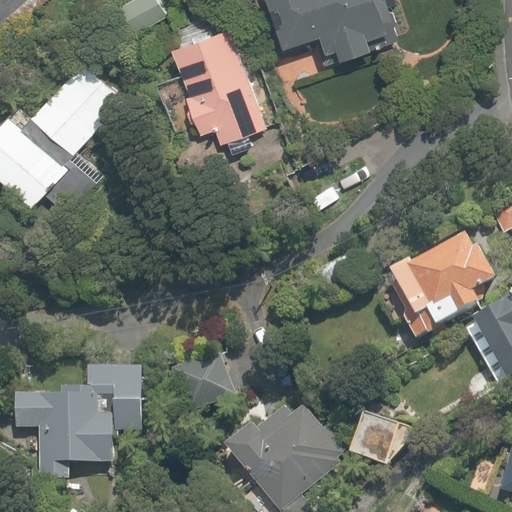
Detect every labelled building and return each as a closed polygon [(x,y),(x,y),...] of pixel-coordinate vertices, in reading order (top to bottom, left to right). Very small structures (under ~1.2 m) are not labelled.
[(0,0),(0,29),(10,20),(17,27),(18,26),(46,0),(0,0)] [(132,0),(123,6),(137,31),(168,13),(160,0),(132,0)] [(268,0),(286,51),(319,39),(328,63),(344,57),(347,65),(379,54),(377,47),(403,38),(390,2),(397,0),(396,0),(268,0)] [(249,134),(268,127),(232,27),(176,47),(193,94),(189,96),(203,135),(217,130),(222,144),(229,141),(233,153),(253,146),(249,134)] [(47,191),(69,212),(97,182),(71,158),(126,99),(86,61),(38,113),(23,100),(10,114),(0,125),(0,174),(10,184),(33,206),(47,191)] [(494,280),(467,232),(383,277),(409,325),(443,307),(452,323),(479,308),(471,293),(494,280)] [(312,275),(325,299),(364,277),(351,253),(312,275)] [(511,294),(480,314),(511,370),(511,294)] [(191,415),(238,398),(221,353),(175,370),(191,415)] [(42,478),(72,479),(72,464),(118,464),(118,433),(147,433),(148,369),(93,369),(93,390),(66,389),(66,395),(19,395),(19,427),(42,428),(42,478)] [(285,510),(287,511),(305,511),(312,507),(303,496),(343,463),(339,458),(351,448),(332,425),(326,430),(307,407),(295,417),(288,408),(261,431),(256,425),(229,446),(283,511),(285,510)] [(356,455),(390,466),(420,432),(369,415),(356,455)] [(511,499),(511,452),(509,452),(499,496),(511,499)] [(21,467),(21,488),(37,488),(36,466),(21,467)]
